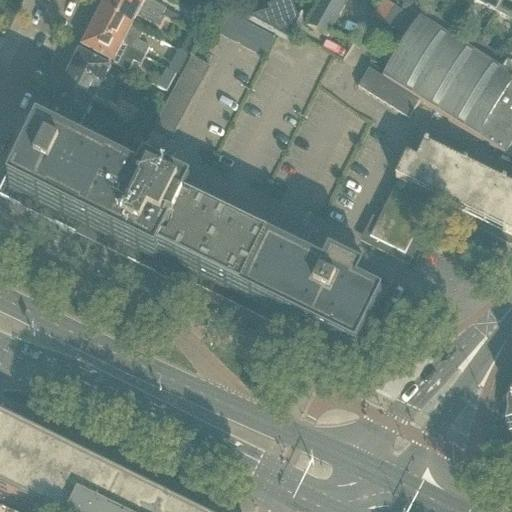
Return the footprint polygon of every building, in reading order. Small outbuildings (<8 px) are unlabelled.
[(124,0),(107,0),(101,12),(133,28),(137,19),(159,30),(164,20),(124,0)] [(124,0),(164,20),(174,26),(178,18),(146,1),(146,0),(124,0)] [(270,13),(249,20),(290,40),(304,16),(298,18),(292,0),(269,8),(270,13)] [(323,0),(308,26),(329,38),(351,1),(349,0),(323,0)] [(471,0),(487,9),(494,12),(495,13),(501,0),(471,0)] [(511,21),(511,0),(501,0),(495,13),(511,22),(511,21)] [(202,3),(196,14),(207,20),(213,9),(202,3)] [(387,4),(375,22),(405,40),(416,22),(387,4)] [(101,12),(91,31),(142,57),(145,58),(149,50),(146,48),(138,44),(142,35),(132,29),(133,28),(101,12)] [(419,104),(506,157),(511,147),(511,79),(501,73),(479,59),(471,54),(460,47),(457,45),(448,39),(419,22),(382,81),(419,104)] [(222,41),(268,52),(272,34),(226,23),(222,41)] [(470,30),(460,47),(471,54),(482,37),(470,30)] [(142,57),(91,31),(82,50),(99,59),(129,74),(134,64),(140,67),(145,58),(142,57)] [(187,41),(181,53),(192,58),(198,46),(187,41)] [(486,48),(479,59),(501,73),(507,63),(508,61),(486,48)] [(180,54),(175,65),(186,71),(192,60),(191,59),(192,58),(181,53),(180,54)] [(79,54),(70,73),(120,99),(125,90),(105,81),(110,70),(97,63),(79,54)] [(155,130),(173,140),(209,69),(192,60),(186,71),(155,130)] [(511,66),(507,63),(501,73),(511,79),(511,66)] [(419,104),(382,81),(368,72),(357,90),(408,121),(419,104)] [(70,73),(60,92),(91,108),(96,99),(115,109),(120,99),(70,73)] [(161,80),(157,88),(166,93),(171,86),(161,80)] [(60,92),(51,111),(101,137),(102,136),(106,128),(86,118),(91,108),(60,92)] [(101,137),(51,111),(41,130),(72,146),(77,136),(97,146),(101,137)] [(138,116),(134,124),(146,130),(150,122),(138,116)] [(106,128),(102,136),(120,145),(124,137),(106,128)] [(511,174),(502,170),(424,131),(409,162),(407,161),(396,183),(398,184),(370,241),(404,257),(432,200),(476,222),(511,239),(511,174)] [(37,139),(9,196),(128,254),(155,268),(158,261),(166,266),(189,277),(220,292),(289,326),(355,358),(386,293),(330,266),(331,264),(189,194),(189,196),(161,183),(175,156),(159,148),(140,187),(56,147),(39,138),(39,137),(38,137),(37,137),(37,139)] [(0,496),(32,511),(185,511),(173,506),(0,420),(0,496)]
